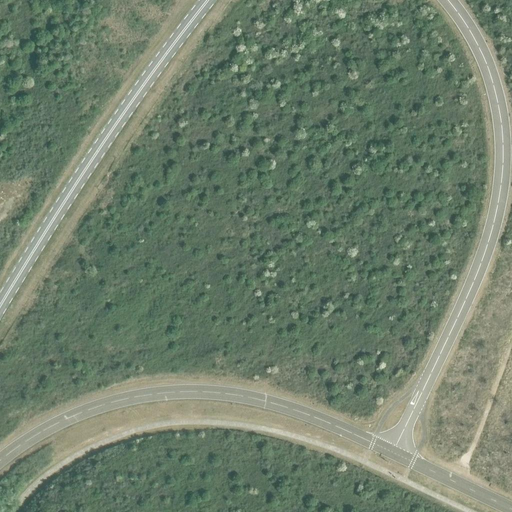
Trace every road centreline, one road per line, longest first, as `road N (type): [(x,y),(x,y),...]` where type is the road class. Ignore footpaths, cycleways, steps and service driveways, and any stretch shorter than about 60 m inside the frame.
road 1 (unclassified): [(393,452),(466,297),(502,164),(494,87),(447,0)]
road 2 (tertiary): [(393,452),(269,402),(185,391),(91,408),(0,459)]
road 3 (primary): [(0,304),(83,170),(206,0)]
road 4 (tertiary): [(511,509),(393,452)]
